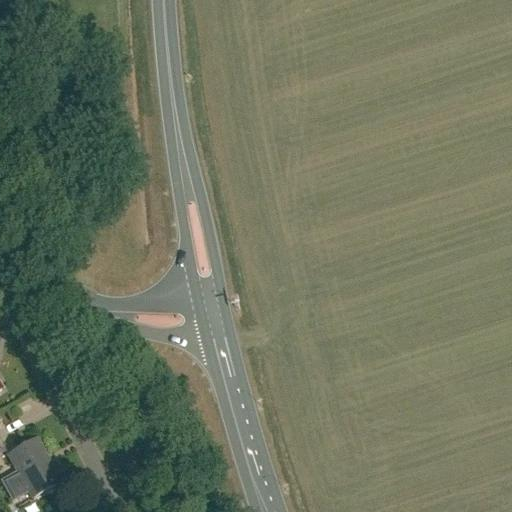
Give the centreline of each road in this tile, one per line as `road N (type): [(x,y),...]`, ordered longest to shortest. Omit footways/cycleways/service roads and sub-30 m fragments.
road 1 (primary): [(205,294),(164,0)]
road 2 (residential): [(103,511),(105,489),(0,288)]
road 3 (primary): [(269,511),(214,349)]
road 4 (tertiary): [(107,314),(57,281),(0,197)]
